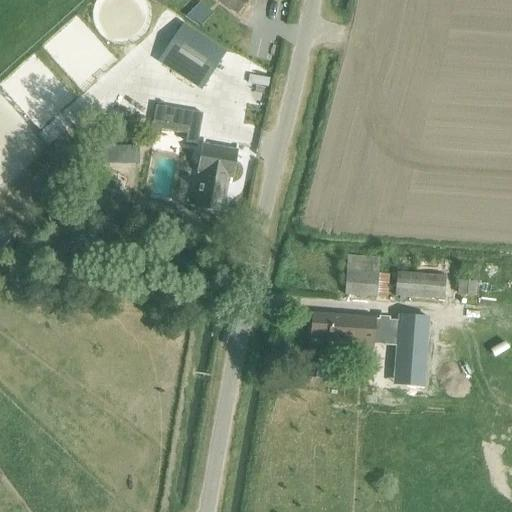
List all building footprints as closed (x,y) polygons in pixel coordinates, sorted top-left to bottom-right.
[(246,0),(245,0),(215,0),(235,15),(246,0)] [(200,3),(185,18),(197,30),(211,15),(200,3)] [(182,27),(160,61),(200,87),(222,53),(182,27)] [(197,137),(201,115),(156,107),(150,135),(159,137),(162,131),(186,135),(185,144),(196,145),(197,137)] [(227,178),(231,179),(235,152),(201,146),(197,173),(200,173),(194,208),(221,213),(227,178)] [(0,252),(13,239),(0,227),(0,252)] [(343,296),(385,299),(387,276),(377,275),(378,259),(346,257),(343,296)] [(453,298),(455,278),(395,273),(393,297),(442,301),(442,297),(453,298)] [(459,296),(476,297),(477,282),(462,282),(458,281),(457,296),(459,296)] [(328,346),(371,349),(373,319),(311,315),(310,337),(328,338),(328,346)] [(394,346),(405,347),(407,331),(395,329),(394,346)] [(318,365),(315,365),(315,373),(315,379),(335,380),(335,374),(335,365),(327,365),(327,351),(318,350),(318,365)]
